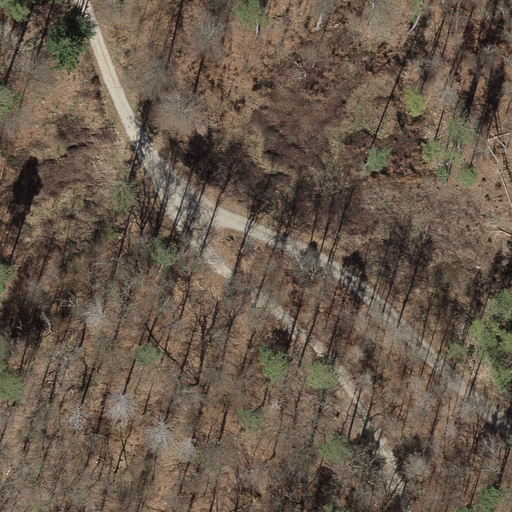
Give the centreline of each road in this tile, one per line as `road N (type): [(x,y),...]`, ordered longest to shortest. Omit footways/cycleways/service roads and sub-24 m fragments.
road 1 (track): [(511,421),(391,313),(299,249),(188,218),(146,177),(109,118),(68,0)]
road 2 (track): [(411,511),(382,426),(314,340),(188,218)]
